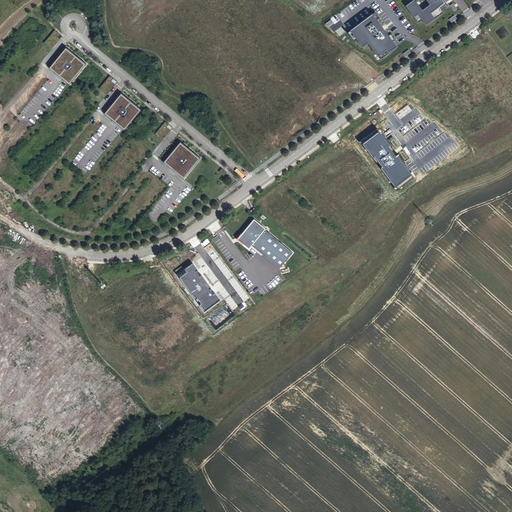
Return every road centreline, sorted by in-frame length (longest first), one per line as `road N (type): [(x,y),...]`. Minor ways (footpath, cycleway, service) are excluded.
road 1 (unclassified): [(499,0),(254,182)]
road 2 (unclassified): [(254,182),(179,237),(140,251),(70,252),(24,232)]
road 3 (unclassified): [(254,182),(74,27)]
road 4 (track): [(70,252),(80,308),(109,361),(141,390),(169,388)]
